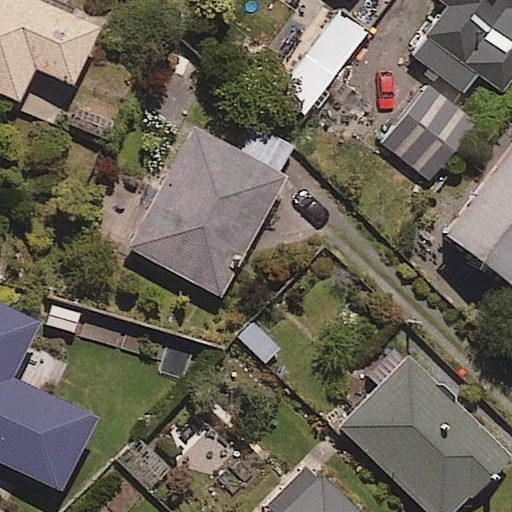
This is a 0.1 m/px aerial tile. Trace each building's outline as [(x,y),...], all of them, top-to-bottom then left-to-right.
[(101,33),(30,0),(0,0),(0,99),(18,108),(58,127),(101,33)] [(511,80),(511,0),(436,0),(399,51),(486,116),(511,80)] [(363,35),(334,13),(273,93),(303,115),(363,35)] [(473,122),(423,88),(381,148),(431,182),(473,122)] [(288,185),(195,133),(131,250),(223,301),(288,185)] [(511,141),(427,254),(496,306),(511,284),(511,141)] [(41,331),(0,309),(0,465),(62,497),(98,425),(14,383),(41,331)] [(456,511),(505,461),(402,361),(334,431),(417,511),(456,511)] [(338,511),(294,472),(259,510),(261,511),(338,511)]
